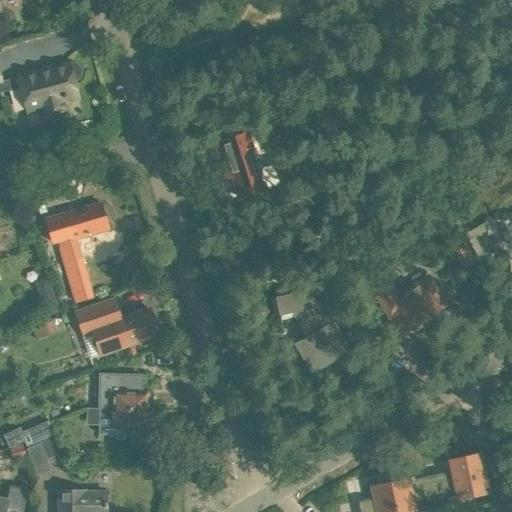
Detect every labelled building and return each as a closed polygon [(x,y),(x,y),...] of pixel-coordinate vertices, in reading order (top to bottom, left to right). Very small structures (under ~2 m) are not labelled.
[(67,117),(63,101),(76,98),(72,81),(75,81),(76,80),(78,78),(79,76),(80,75),(80,74),(80,73),(80,71),(80,70),(80,69),(79,68),(79,67),(78,65),(77,64),(74,63),(72,62),(70,62),(68,63),(17,75),(26,110),(39,107),(43,122),(67,117)] [(325,112),(301,121),(307,138),(331,129),(325,112)] [(247,134),(215,145),(226,180),(233,178),(240,198),(265,190),(264,189),(279,184),(274,166),(259,171),(247,134)] [(91,297),(75,240),(107,230),(99,203),(44,220),(52,243),(54,249),(58,248),(74,302),(91,297)] [(482,241),(471,248),(480,262),(491,256),(482,241)] [(400,295),(390,278),(370,289),(387,318),(398,336),(435,314),(433,310),(443,305),(427,278),(400,295)] [(276,297),(280,315),(294,312),(308,336),(294,344),(311,374),(346,354),(329,324),(327,325),(317,307),(313,289),(276,297)] [(120,319),(113,299),(76,312),(84,335),(93,332),(101,354),(158,335),(154,323),(156,322),(153,312),(150,313),(149,309),(120,319)] [(37,339),(57,331),(53,321),(33,329),(37,339)] [(363,334),(368,343),(376,339),(372,329),(363,334)] [(100,375),(100,407),(147,410),(148,392),(140,392),(141,376),(100,375)] [(147,427),(147,410),(100,407),(99,424),(98,435),(133,436),(134,426),(147,427)] [(27,448),(55,435),(49,423),(21,435),(27,448)] [(47,460),(61,455),(55,438),(39,444),(47,460)] [(34,473),(50,468),(47,460),(39,444),(25,449),(34,473)] [(14,461),(27,458),(23,445),(10,448),(14,461)] [(372,497),(364,504),(366,511),(475,511),(472,495),(488,492),(479,455),(450,461),(453,472),(432,477),(430,473),(421,475),(420,480),(411,482),(410,478),(370,486),(372,497)] [(21,511),(26,490),(9,486),(6,500),(0,498),(0,511),(4,511),(5,509),(10,510),(9,511),(21,511)] [(84,493),(83,491),(58,491),(58,511),(105,511),(105,493),(84,493)]
